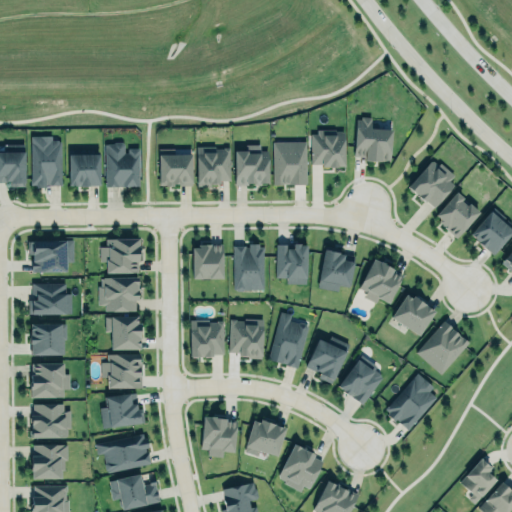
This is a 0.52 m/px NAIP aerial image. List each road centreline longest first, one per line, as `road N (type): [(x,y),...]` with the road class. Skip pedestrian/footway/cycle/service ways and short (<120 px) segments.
road 1 (residential): [(0,215),(337,215),(414,245),(469,289)]
road 2 (residential): [(191,511),(173,426),(169,215)]
road 3 (primary): [(363,0),(511,156)]
road 4 (residential): [(171,386),(269,388),(330,417),(360,447)]
road 5 (primary): [(511,94),(425,0)]
